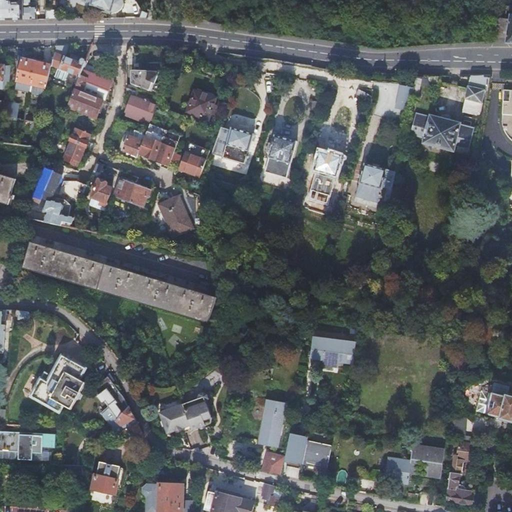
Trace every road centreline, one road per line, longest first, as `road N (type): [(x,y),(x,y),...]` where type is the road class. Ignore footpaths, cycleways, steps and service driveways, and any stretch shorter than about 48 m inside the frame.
road 1 (residential): [(438,511),(167,450),(153,439),(116,363),(76,321),(51,308),(0,302)]
road 2 (secondary): [(0,33),(142,31),(373,61),(511,62)]
